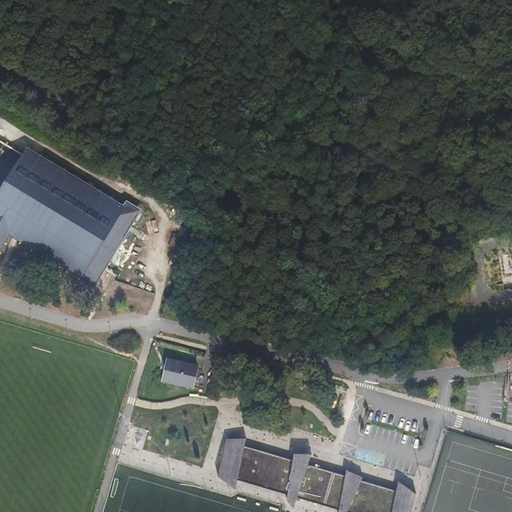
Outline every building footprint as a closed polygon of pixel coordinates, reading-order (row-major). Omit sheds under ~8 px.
[(0,246),(7,235),(9,236),(10,234),(13,236),(15,237),(17,239),(22,241),(58,263),(60,264),(62,266),(65,267),(94,284),(138,210),(125,203),(123,207),(27,149),(24,155),(0,141),(0,246)] [(169,365),(166,377),(196,385),(202,362),(170,353),(167,365),(169,365)] [(228,478),(238,445),(245,447),(245,440),(229,439),(218,477),(236,490),(238,481),(228,478)] [(245,447),(238,445),(228,478),(238,481),(287,495),(297,498),(339,510),(345,511),(400,511),(406,494),(396,491),(362,481),(347,476),(309,465),(293,461),(245,447)] [(294,454),(293,461),(309,465),(312,454),(294,454)] [(349,470),(347,476),(362,481),(366,470),(349,470)] [(399,481),(396,491),(406,494),(400,511),(412,511),(416,494),(399,481)] [(297,498),(287,495),(287,500),(294,509),(297,498)]
